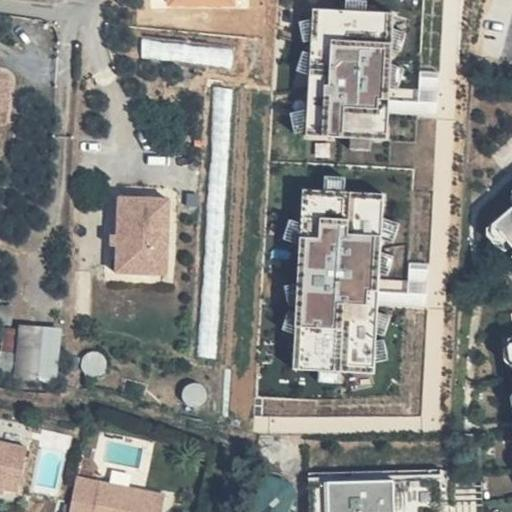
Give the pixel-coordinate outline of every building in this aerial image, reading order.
[(399,12),(315,8),(308,138),(391,143),(399,12)] [(389,196),(305,192),(295,375),(379,379),(383,309),(372,308),(373,283),(384,283),(389,196)] [(511,199),(472,235),(511,280),(511,199)] [(137,211),(87,210),(84,293),(120,294),(122,247),(136,248),(137,211)] [(136,248),(122,247),(120,294),(134,294),(136,248)] [(511,350),(495,353),(511,454),(511,350)] [(47,479),(40,511),(66,511),(72,483),(47,479)] [(133,511),(137,493),(72,483),(66,511),(133,511)] [(424,511),(424,490),(291,496),(291,511),(424,511)]
